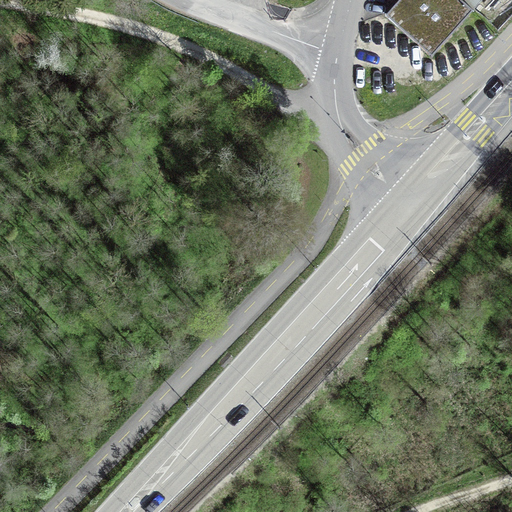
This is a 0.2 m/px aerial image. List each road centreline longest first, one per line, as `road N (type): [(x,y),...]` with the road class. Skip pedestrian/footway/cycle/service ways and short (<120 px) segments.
road 1 (primary): [(126,511),(404,213)]
road 2 (track): [(0,3),(129,30),(290,101),(335,106)]
road 3 (residential): [(336,56),(335,106),(344,135),(404,213)]
road 4 (primary): [(404,213),(511,85)]
road 5 (residential): [(336,56),(188,0)]
